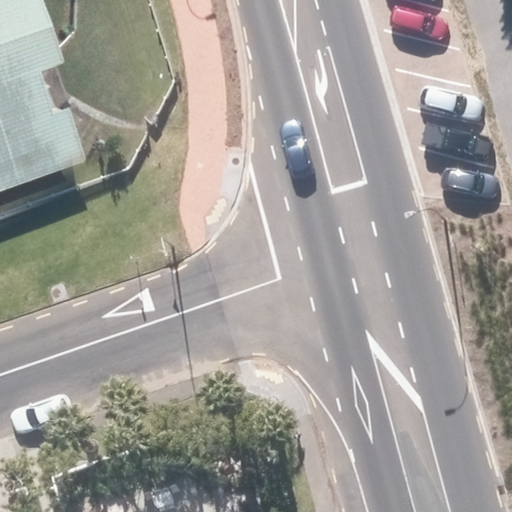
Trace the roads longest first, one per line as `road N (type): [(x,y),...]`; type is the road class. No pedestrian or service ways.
road 1 (residential): [(0,377),(367,250)]
road 2 (primary): [(437,511),(367,250)]
road 3 (primary): [(367,250),(298,0)]
